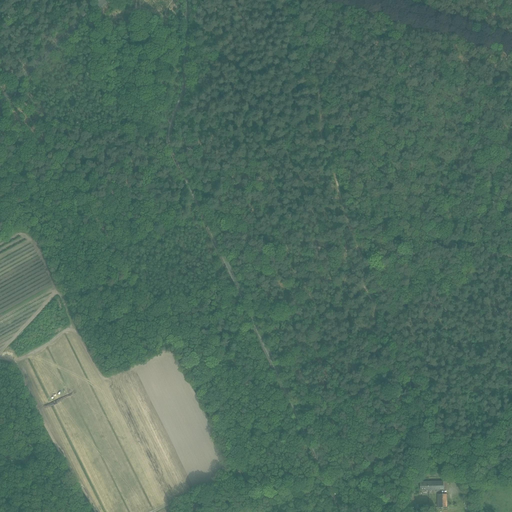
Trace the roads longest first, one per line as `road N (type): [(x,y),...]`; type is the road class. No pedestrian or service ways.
road 1 (unclassified): [(341,511),(168,146),(181,0)]
road 2 (tertiary): [(0,103),(103,0)]
